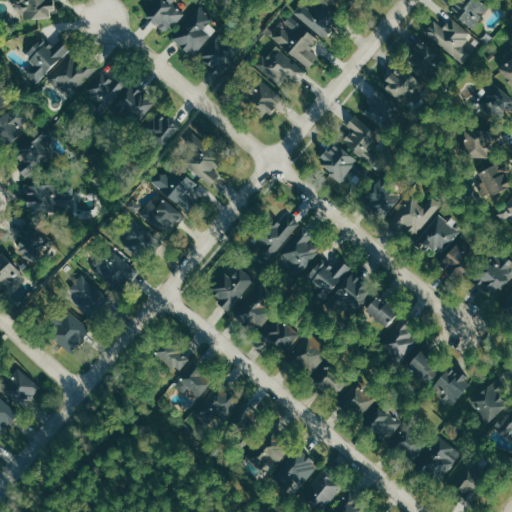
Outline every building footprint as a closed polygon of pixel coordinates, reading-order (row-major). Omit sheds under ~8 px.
[(23,19),(52,18),(51,0),(17,0),(18,12),(23,12),(23,19)] [(174,0),(157,0),(144,16),(164,32),(170,25),(174,28),(185,13),(172,3),(174,0)] [(470,29),(490,8),(481,0),(457,0),(449,9),(470,29)] [(294,12),(324,38),(338,22),(319,5),(313,11),(303,3),(294,12)] [(212,36),(204,29),(213,19),(200,8),(172,38),(192,57),(212,36)] [(271,42),(312,67),(319,56),(311,51),(319,36),(287,17),(271,42)] [(442,28),(435,21),(426,30),(462,65),(473,54),(463,43),(471,36),(452,18),(442,28)] [(223,79),(242,59),(218,36),(199,56),(223,79)] [(35,83),(70,51),(60,41),(53,47),(43,37),(25,54),(35,65),(26,73),(35,83)] [(444,59),(423,41),(404,64),(425,82),(444,59)] [(254,65),(280,85),(285,79),(295,87),(308,71),(276,46),(267,57),(263,54),(254,65)] [(74,91),(98,69),(87,57),(80,64),(73,56),(49,77),(61,91),(68,85),(74,91)] [(511,87),(511,58),(498,68),(511,87)] [(381,88),(406,105),(421,84),(396,67),(381,88)] [(82,96),(103,114),(124,89),(104,71),(82,96)] [(242,98),(264,118),(282,98),(261,78),(242,98)] [(511,104),(511,100),(494,83),(475,103),(496,122),(511,104)] [(116,109),(138,124),(153,102),(132,87),(116,109)] [(367,111),(378,115),(376,120),(387,124),(395,101),(383,96),(384,93),(375,90),(367,111)] [(0,107),(8,101),(0,92),(0,107)] [(0,116),(0,137),(2,143),(28,133),(19,110),(0,116)] [(161,149),(178,128),(158,110),(141,131),(161,149)] [(379,138),(355,115),(346,125),(352,130),(342,140),(372,168),(384,155),(373,144),(379,138)] [(498,130),(466,130),(466,158),(487,158),(487,148),(498,148),(498,130)] [(27,140),(13,153),(23,164),(18,169),(28,179),(55,153),(46,144),(51,139),(43,131),(30,143),(27,140)] [(219,175),(213,170),(221,161),(193,137),(184,147),(192,155),(184,163),(210,186),(219,175)] [(318,163),(343,182),(359,161),(333,142),(318,163)] [(478,185),(483,198),(510,187),(500,163),(478,172),(482,183),(478,185)] [(160,171),(150,181),(187,214),(202,197),(193,189),(197,185),(177,167),(168,178),(160,171)] [(401,194),(378,179),(364,202),(387,216),(401,194)] [(73,213),(72,184),(25,185),(26,214),(73,213)] [(506,223),(510,219),(511,220),(511,197),(497,214),(506,223)] [(156,206),(151,201),(139,213),(165,236),(183,217),(164,198),(156,206)] [(440,207),(431,199),(424,208),(413,198),(394,220),(414,237),(440,207)] [(299,223),(285,212),(277,222),(273,219),(251,248),(269,262),(299,223)] [(460,233),(440,216),(417,242),(431,255),(438,248),(443,252),(460,233)] [(143,217),(120,225),(131,256),(154,248),(143,217)] [(26,252),(43,248),(38,222),(20,225),(26,252)] [(279,258),(286,262),(287,261),(292,265),(289,269),(329,296),(348,268),(338,262),(335,267),(320,257),(323,252),(308,242),(314,233),(301,225),(279,258)] [(441,262),(459,279),(474,263),(456,246),(441,262)] [(0,282),(6,290),(10,287),(21,299),(31,291),(21,279),(22,278),(1,252),(0,252),(0,282)] [(99,263),(92,270),(117,293),(136,271),(115,252),(102,266),(99,263)] [(474,280),(496,297),(509,279),(487,262),(474,280)] [(255,277),(240,266),(231,279),(223,273),(210,291),(222,299),(218,304),(229,312),(255,277)] [(358,314),(372,285),(345,272),(331,301),(358,314)] [(71,289),(81,298),(76,304),(93,319),(111,300),(83,276),(71,289)] [(256,330),(275,312),(256,292),(237,310),(256,330)] [(365,311),(386,327),(397,313),(375,297),(365,311)] [(46,327),(69,352),(90,332),(67,307),(46,327)] [(277,317),(262,333),(284,353),(298,337),(277,317)] [(289,358),(310,376),(328,356),(307,337),(289,358)] [(179,372),(191,360),(172,342),(160,355),(179,372)] [(441,367),(419,352),(406,370),(428,385),(441,367)] [(455,404),(471,381),(449,366),(432,389),(455,404)] [(345,383),(325,367),(312,383),(332,399),(345,383)] [(27,406),(41,383),(16,368),(2,391),(27,406)] [(177,389),(197,402),(211,381),(191,368),(177,389)] [(486,423),(508,408),(498,395),(505,390),(498,379),(470,399),(486,423)] [(241,407),(229,397),(233,393),(221,382),(201,405),(224,426),(241,407)] [(341,400),(359,418),(376,401),(357,383),(341,400)] [(0,433),(19,413),(0,395),(0,433)] [(363,426),(386,444),(402,424),(379,406),(363,426)] [(511,411),(494,438),(511,449),(511,411)] [(265,476),(289,453),(280,444),(285,439),(274,428),(246,456),(265,476)] [(425,447),(406,430),(392,445),(411,462),(425,447)] [(462,453),(439,435),(417,464),(440,481),(462,453)] [(291,493),(298,484),(302,487),(319,465),(297,448),(273,478),(291,493)] [(463,458),(445,485),(465,498),(483,472),(463,458)] [(342,486),(323,471),(305,496),(324,511),(342,486)] [(344,511),(362,511),(366,503),(349,498),(344,511)]
